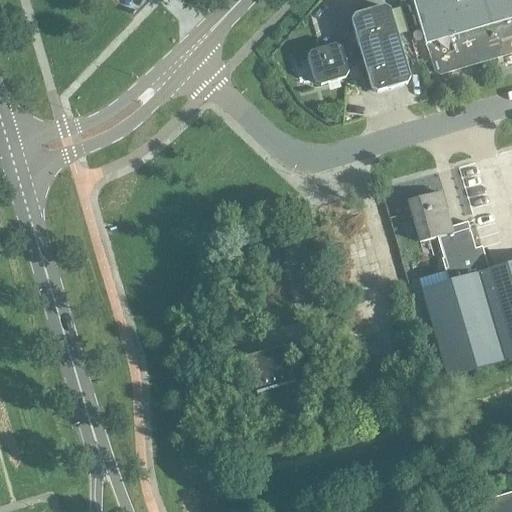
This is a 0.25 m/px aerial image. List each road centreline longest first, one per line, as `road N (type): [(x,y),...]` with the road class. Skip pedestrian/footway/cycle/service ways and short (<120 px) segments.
road 1 (unclassified): [(511,104),(335,156),(297,158),(240,112),(189,55)]
road 2 (tertiary): [(100,458),(13,160)]
road 3 (unclassified): [(13,160),(106,129),(189,55)]
